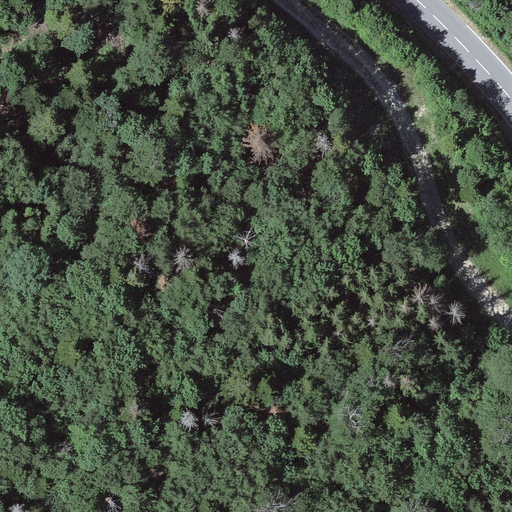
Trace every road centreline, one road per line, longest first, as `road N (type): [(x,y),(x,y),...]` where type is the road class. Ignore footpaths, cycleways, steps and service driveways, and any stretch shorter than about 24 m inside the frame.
road 1 (track): [(511,328),(448,246),(387,95),(285,0)]
road 2 (secondary): [(511,98),(416,0)]
